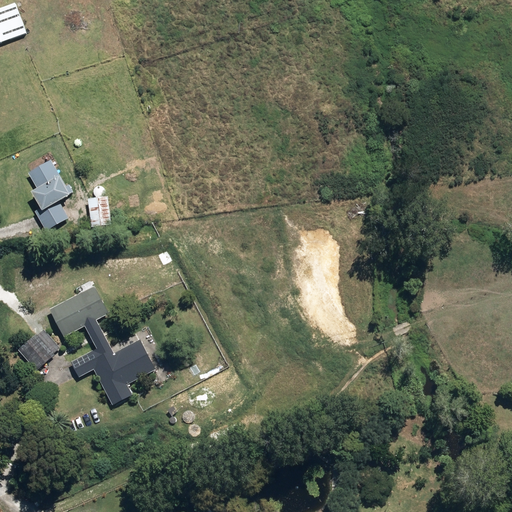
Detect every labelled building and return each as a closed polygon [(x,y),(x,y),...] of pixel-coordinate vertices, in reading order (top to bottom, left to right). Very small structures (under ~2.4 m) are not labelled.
[(16,4),(0,10),(0,44),(27,34),(16,4)] [(42,210),(37,213),(48,233),(71,220),(61,204),(73,197),(52,162),(30,175),(40,191),(34,195),(42,210)] [(110,198),(90,200),(92,227),(113,225),(110,198)] [(62,349),(45,331),(39,337),(38,336),(22,350),(40,371),(56,357),(55,355),(62,349)] [(76,366),(72,368),(77,377),(81,375),(81,376),(94,369),(114,407),(134,397),(129,386),(158,371),(142,341),(113,356),(110,350),(104,353),(102,350),(75,364),(76,366)] [(15,357),(9,346),(3,349),(9,360),(15,357)] [(179,413),(174,407),(168,412),(173,418),(179,413)] [(328,508),(338,511),(341,501),(331,498),(328,508)]
